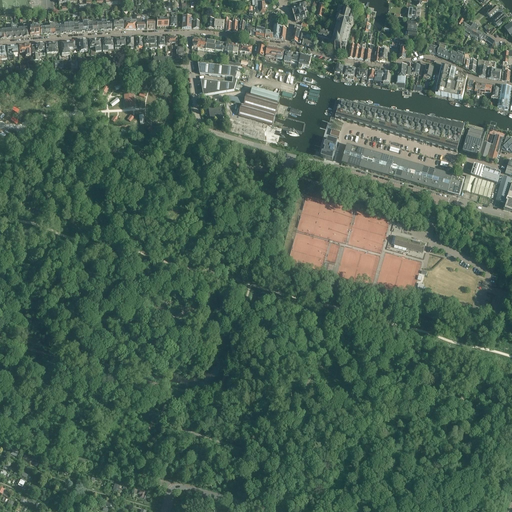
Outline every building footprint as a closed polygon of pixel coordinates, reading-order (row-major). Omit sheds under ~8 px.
[(301,7),(292,10),(294,16),(305,13),(308,12),(305,3),(300,5),(301,7)] [(322,18),(324,10),(325,6),(320,4),(317,16),(322,18)] [(500,15),(498,12),(499,11),(495,6),(486,14),(490,18),(492,17),(494,20),(500,15)] [(346,50),(351,29),(351,28),(353,25),(353,22),(354,19),(353,18),(350,17),(351,14),(350,11),(347,11),(347,10),(346,10),(345,10),(345,9),(339,7),(335,21),(337,21),(337,24),(336,29),(333,37),(333,38),(331,37),(329,46),(335,47),(335,48),(335,49),(337,50),(337,49),(339,50),(341,51),(341,49),(342,49),(346,50)] [(307,19),(305,13),(294,16),(296,22),(307,19)] [(287,30),(287,28),(282,14),(279,16),(275,17),(274,26),(274,35),(273,40),(285,41),(287,30)] [(498,28),(507,20),(503,16),(502,17),(500,15),(494,20),(496,22),(494,23),(498,28)] [(145,30),(145,23),(146,23),(146,16),(134,16),(135,21),(135,24),(136,25),(137,30),(145,30)] [(274,26),(275,17),(268,18),(267,24),(269,25),(274,26)] [(191,29),(191,18),(182,18),(182,29),(191,29)] [(251,30),(253,19),(248,18),(247,23),(245,35),(256,37),(257,30),(251,30)] [(264,39),(265,30),(261,29),(262,24),(267,25),(267,24),(268,18),(267,18),(259,19),(256,37),(264,39)] [(168,28),(168,20),(157,20),(157,28),(168,28)] [(224,31),(225,22),(215,21),(214,30),(224,31)] [(416,27),(416,24),(417,22),(408,21),(407,26),(408,26),(408,29),(417,31),(417,27),(416,27)] [(465,33),(469,26),(464,23),(460,29),(465,33)] [(470,36),(474,30),(474,29),(476,26),(474,24),(471,28),(469,26),(465,33),(463,35),(468,38),(470,36)] [(298,44),(300,34),(302,27),(296,26),(294,30),(292,42),(298,44)] [(329,46),(331,37),(332,35),(325,33),(326,30),(321,29),(321,32),(320,32),(317,44),(321,45),(321,47),(324,48),(324,46),(328,47),(329,46)] [(475,39),(479,33),(474,30),(470,36),(475,39)] [(485,41),(488,37),(484,34),(483,35),(479,33),(475,39),(480,42),(482,39),(485,42),(485,41)] [(314,44),(306,41),(307,38),(305,37),(304,40),(303,45),(303,46),(313,49),(314,44)] [(495,42),(488,37),(485,41),(492,46),(495,42)] [(206,50),(208,41),(200,40),(198,49),(206,50)] [(214,52),(216,42),(208,41),(206,50),(214,52)] [(70,55),(70,50),(75,50),(74,42),(61,43),(61,51),(60,51),(61,55),(64,55),(64,62),(60,62),(60,67),(78,65),(78,60),(71,61),(70,56),(71,56),(71,55),(70,55)] [(223,51),(225,44),(216,42),(214,52),(222,53),(223,53),(223,51)] [(57,51),(57,43),(46,44),(46,52),(57,51)] [(40,61),(39,53),(37,54),(37,52),(44,51),(44,44),(37,45),(36,46),(32,46),(33,61),(40,61)] [(370,62),(371,54),(373,54),(373,46),(371,46),(370,50),(366,49),(365,62),(370,62)] [(264,57),(265,48),(259,47),(257,56),(264,57)] [(443,59),(445,52),(439,49),(437,57),(443,59)] [(510,73),(511,66),(506,66),(506,64),(507,64),(508,58),(511,57),(511,51),(509,51),(505,51),(503,72),(502,81),(509,83),(510,73)] [(292,60),(294,53),(293,53),(286,52),(285,58),(288,59),(292,60)] [(449,61),(451,54),(445,52),(443,59),(449,61)] [(462,66),(464,59),(465,55),(462,54),(461,56),(458,55),(458,57),(455,64),(462,66)] [(309,68),(311,60),(312,58),(308,57),(308,56),(305,56),(301,55),(298,68),(299,69),(301,70),(302,69),(303,66),(309,68)] [(486,76),(487,68),(488,68),(489,64),(479,63),(478,67),(480,67),(479,78),(486,79),(486,76)] [(212,76),(214,66),(198,65),(200,75),(212,76)] [(342,74),(344,67),(336,65),(335,72),(342,74)] [(419,75),(420,67),(414,65),(412,74),(419,75)] [(462,101),(467,78),(452,69),(442,65),(435,95),(459,100),(462,101)] [(226,78),(227,68),(214,66),(212,76),(226,78)] [(406,75),(407,66),(399,67),(398,68),(398,75),(406,75)] [(353,81),(356,69),(346,67),(344,75),(348,76),(347,80),(353,81)] [(431,81),(433,68),(426,67),(423,79),(431,81)] [(236,80),(239,69),(227,68),(226,78),(233,79),(233,81),(237,82),(238,80),(236,80)] [(494,80),(495,71),(492,70),(489,69),(488,76),(487,79),(494,81),(494,80)] [(384,83),(384,78),(385,73),(384,73),(381,72),(376,72),(374,82),(384,83)] [(405,85),(406,75),(398,75),(397,85),(405,85)] [(173,88),(167,80),(164,82),(169,90),(173,88)] [(210,96),(212,82),(201,81),(204,97),(210,96)] [(234,91),(237,82),(233,81),(233,84),(225,84),(224,93),(234,91)] [(473,92),(475,84),(475,83),(474,83),(474,82),(472,82),(469,81),(467,91),(473,92)] [(224,93),(225,84),(212,82),(210,96),(224,93)] [(122,83),(114,87),(115,90),(116,91),(125,86),(122,83)] [(509,110),(511,88),(501,86),(498,108),(509,110)] [(279,97),(253,89),(251,95),(277,103),(279,97)] [(134,107),(133,100),(134,100),(134,95),(131,95),(127,96),(124,96),(125,103),(126,107),(125,107),(125,108),(129,108),(128,106),(131,106),(131,107),(135,107),(134,107)] [(275,116),(279,105),(247,95),(243,106),(275,116)] [(243,105),(244,100),(232,97),(231,102),(243,105)] [(95,98),(86,102),(88,106),(97,101),(96,100),(95,98)] [(117,98),(110,104),(113,108),(120,101),(117,98)] [(336,116),(342,118),(346,103),(340,102),(336,116)] [(342,118),(348,120),(353,104),(346,103),(342,118)] [(348,120),(354,122),(359,105),(353,104),(348,120)] [(359,105),(354,122),(360,123),(365,106),(359,105)] [(275,116),(243,106),(242,106),(238,116),(272,127),(275,116)] [(365,106),(360,123),(366,125),(371,108),(365,106)] [(223,118),(221,108),(209,109),(211,121),(216,120),(216,119),(223,118)] [(371,108),(366,125),(372,127),(378,109),(371,108)] [(378,109),(372,127),(378,129),(384,110),(378,109)] [(384,110),(378,129),(384,130),(390,111),(384,110)] [(390,111),(384,130),(391,132),(396,112),(390,111)] [(396,112),(391,132),(397,134),(402,113),(396,112)] [(402,113),(397,134),(403,135),(409,115),(402,113)] [(409,115),(403,135),(409,137),(415,116),(409,115)] [(415,116),(409,137),(415,139),(421,117),(415,116)] [(421,117),(415,139),(421,141),(427,118),(421,117)] [(427,118),(421,141),(427,142),(433,119),(427,118)] [(433,119),(427,142),(433,144),(440,121),(433,119)] [(440,121),(433,144),(439,146),(446,122),(440,121)] [(446,122),(439,146),(445,148),(452,123),(446,122)] [(452,123),(445,148),(451,149),(458,124),(452,123)] [(458,124),(451,149),(457,151),(461,137),(465,125),(458,124)] [(172,126),(166,134),(170,136),(176,128),(172,126)] [(156,134),(150,127),(147,130),(153,137),(156,134)] [(463,153),(479,157),(483,143),(486,134),(470,129),(463,153)] [(332,130),(330,136),(339,138),(341,132),(332,130)] [(496,162),(503,138),(496,136),(493,146),(483,143),(479,157),(496,162)] [(511,139),(507,138),(502,150),(511,153),(511,139)] [(324,153),(323,158),(324,159),(327,159),(332,161),(334,156),(334,155),(334,154),(336,149),(336,148),(337,147),(338,142),(337,142),(329,139),(328,139),(326,146),(325,151),(324,153)] [(436,171),(415,165),(347,146),(342,164),(348,166),(434,190),(453,196),(456,197),(460,197),(465,180),(461,179),(436,171)] [(484,174),(485,168),(474,164),(473,170),(484,174)] [(487,181),(491,170),(485,168),(484,174),(482,179),(487,181)] [(482,179),(484,174),(473,170),(471,175),(482,179)] [(492,182),(496,172),(496,171),(491,170),(487,181),(492,182)] [(497,184),(501,173),(496,171),(496,172),(492,182),(497,184)] [(471,194),(476,179),(467,176),(462,191),(471,194)] [(505,203),(511,179),(503,177),(496,201),(505,203)] [(489,199),(493,185),(476,180),(472,194),(489,199)] [(511,185),(507,200),(503,210),(510,212),(511,212),(511,185)] [(394,246),(423,254),(425,245),(397,237),(394,246)] [(26,474),(20,470),(17,475),(24,479),(26,474)] [(70,491),(63,489),(61,495),(68,497),(70,491)]
